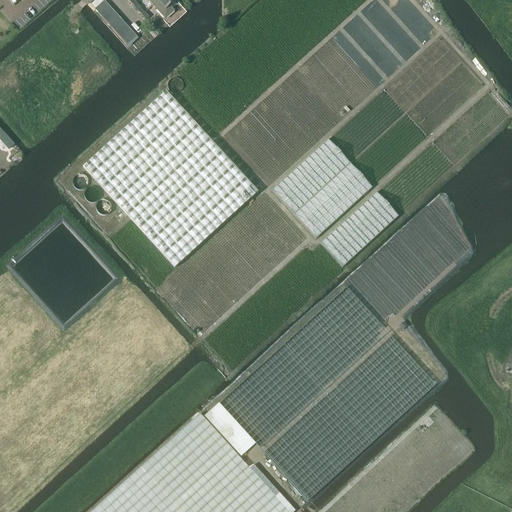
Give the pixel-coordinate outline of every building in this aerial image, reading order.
[(165,20),(175,11),(171,6),(177,1),(176,0),(159,0),(158,1),(153,6),(165,20)] [(99,14),(109,5),(105,1),(95,10),(99,14)] [(103,19),(113,10),(109,5),(99,14),(103,19)] [(107,23),(117,14),(113,10),(103,19),(107,23)] [(111,28),(121,19),(117,14),(107,23),(111,28)] [(115,32),(125,23),(121,19),(111,28),(115,32)] [(119,37),(129,28),(125,23),(115,32),(119,37)] [(123,41),(133,32),(129,28),(119,37),(123,41)] [(133,32),(123,41),(127,45),(137,37),(133,32)] [(426,138),(384,89),(325,141),(371,190),(426,138)] [(175,269),(258,193),(166,92),(83,168),(175,269)] [(199,414),(91,511),(287,511),(238,457),(199,414)]
